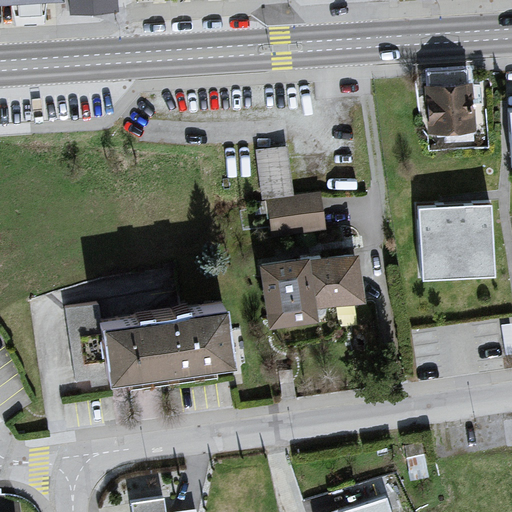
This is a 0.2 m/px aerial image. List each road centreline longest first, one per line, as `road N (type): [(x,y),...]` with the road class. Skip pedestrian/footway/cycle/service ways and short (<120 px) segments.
road 1 (primary): [(511,34),(0,65)]
road 2 (residential): [(64,460),(511,392)]
